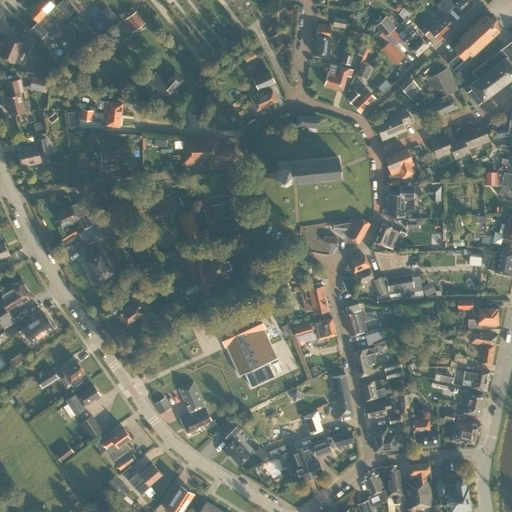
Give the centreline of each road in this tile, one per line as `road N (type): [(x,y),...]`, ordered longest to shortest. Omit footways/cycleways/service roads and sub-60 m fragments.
road 1 (unclassified): [(280,511),(165,434),(58,286),(12,199)]
road 2 (residential): [(12,199),(239,168)]
road 3 (residential): [(371,462),(330,258)]
road 4 (residential): [(357,121),(486,0)]
road 5 (residential): [(376,155),(452,122),(484,120),(511,101)]
road 6 (residential): [(330,258),(257,235),(245,216),(239,168)]
road 7 (residential): [(330,258),(368,237),(378,204),(376,155)]
